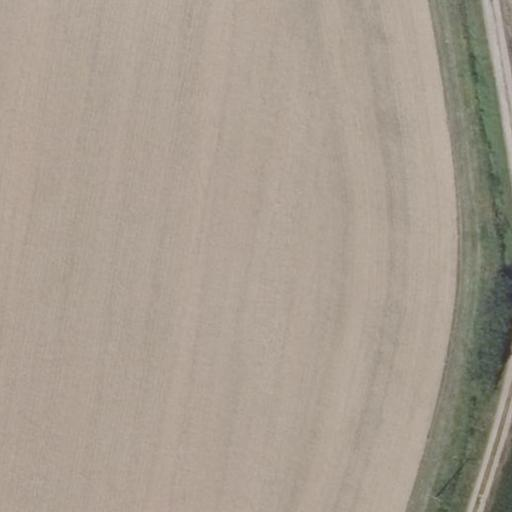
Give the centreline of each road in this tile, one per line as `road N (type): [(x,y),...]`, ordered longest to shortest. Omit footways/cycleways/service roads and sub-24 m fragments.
road 1 (track): [(511,366),(474,511)]
road 2 (track): [(492,0),(511,135)]
